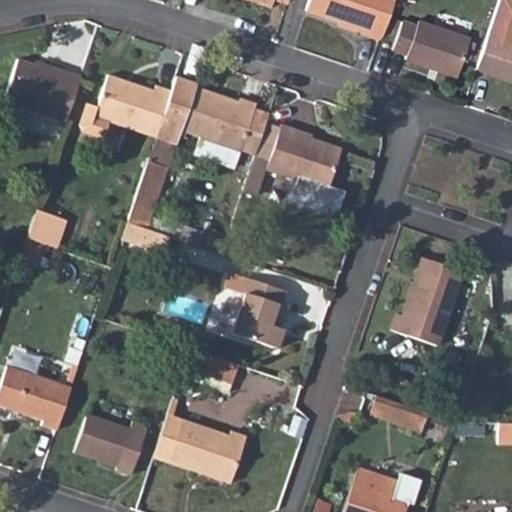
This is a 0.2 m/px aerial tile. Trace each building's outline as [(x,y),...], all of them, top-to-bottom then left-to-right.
[(377,39),(390,0),(306,0),(303,8),(361,29),(360,33),(377,39)] [(511,0),(495,0),(472,67),(511,80),(511,0)] [(390,50),(404,54),(402,58),(452,76),(467,33),(417,17),(415,22),(401,17),(390,50)] [(62,121),(78,75),(48,65),(47,68),(32,63),(15,58),(0,100),(62,121)] [(152,135),(167,90),(151,85),(149,88),(104,73),(93,104),(84,101),(77,122),(80,128),(100,135),(106,119),(152,135)] [(151,137),(172,144),(176,130),(235,150),(249,109),(251,104),(235,99),(234,103),(190,88),(192,82),(172,76),(167,90),(152,135),(151,137)] [(235,150),(249,156),(261,123),(263,115),(249,109),(235,150)] [(247,165),(264,171),(278,129),(261,123),(249,156),(247,165)] [(318,207),(324,191),(338,149),(308,139),(309,135),(279,125),(278,129),(264,171),(296,182),(291,198),(318,207)] [(124,221),(143,228),(164,166),(144,159),(124,221)] [(247,165),(236,197),(253,203),(264,171),(247,165)] [(24,238),(42,244),(47,246),(56,216),(34,208),(24,238)] [(47,246),(53,248),(62,218),(56,216),(47,246)] [(221,240),(231,243),(237,227),(226,224),(221,240)] [(201,247),(217,253),(221,240),(223,234),(207,228),(201,247)] [(17,258),(35,265),(42,244),(24,238),(17,258)] [(217,253),(244,262),(249,249),(231,243),(221,240),(217,253)] [(389,330),(434,346),(459,272),(420,258),(400,316),(394,315),(389,330)] [(268,326),(271,316),(280,291),(240,277),(235,292),(242,295),(229,334),(273,350),(280,330),(275,328),(268,326)] [(268,326),(275,328),(278,318),(271,316),(268,326)] [(189,349),(182,369),(230,385),(236,366),(189,349)] [(54,430),(68,389),(4,367),(0,379),(0,406),(40,420),(39,425),(54,430)] [(433,417),(452,423),(465,384),(440,376),(432,401),(438,403),(433,417)] [(367,418),(389,425),(396,404),(373,396),(367,418)] [(389,425),(418,434),(424,414),(396,404),(389,425)] [(72,452),(114,467),(113,469),(128,474),(143,428),(129,423),(126,430),(84,416),(72,452)] [(150,457),(229,484),(244,436),(227,430),(225,437),(164,417),(150,457)] [(511,423),(497,424),(496,443),(511,443),(511,423)] [(339,511),(402,511),(405,503),(390,498),(396,483),(355,470),(339,511)]
